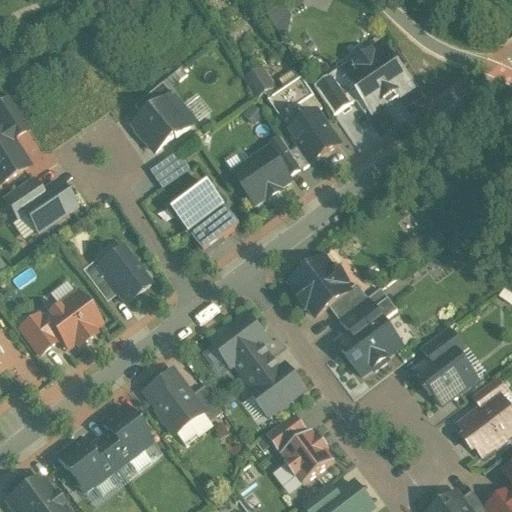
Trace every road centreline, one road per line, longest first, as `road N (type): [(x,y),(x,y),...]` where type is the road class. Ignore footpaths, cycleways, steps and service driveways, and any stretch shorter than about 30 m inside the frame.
road 1 (residential): [(239,278),(511,66)]
road 2 (residential): [(239,278),(392,480)]
road 3 (residential): [(0,456),(196,310)]
road 4 (residential): [(196,310),(97,159)]
